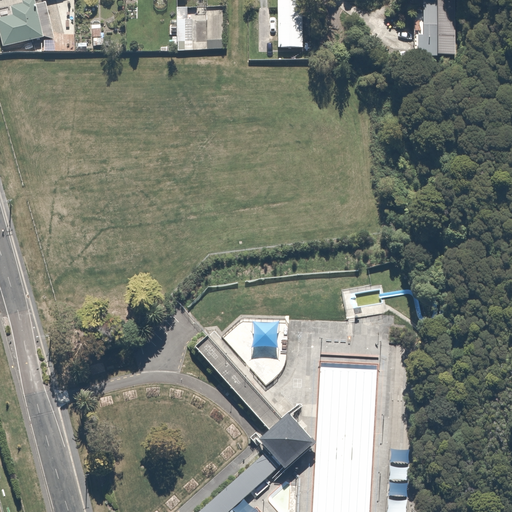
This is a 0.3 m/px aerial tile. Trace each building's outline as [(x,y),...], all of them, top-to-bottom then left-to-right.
[(284,0),(262,0),(263,57),(285,56),(284,0)] [(417,34),(417,54),(454,55),(455,0),(423,0),(423,34),(417,34)] [(0,22),(0,54),(50,42),(42,8),(30,11),(28,5),(3,11),(5,21),(0,22)] [(222,11),(203,11),(204,49),(224,49),(222,11)] [(229,511),(280,467),(284,473),(315,446),(288,415),(281,421),(207,338),(194,349),(269,432),(257,442),(269,455),(266,457),(264,455),(200,511),(229,511)]
